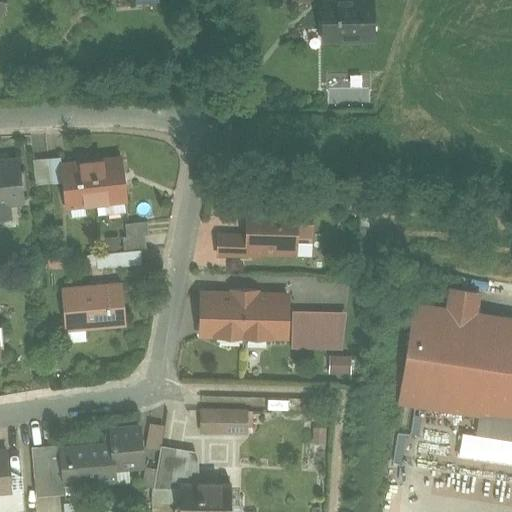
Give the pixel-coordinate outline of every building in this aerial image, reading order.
[(374,0),(319,0),(321,40),(375,39),(374,0)] [(0,152),(0,219),(11,219),(10,204),(25,202),(20,150),(0,152)] [(122,152),(61,158),(61,156),(47,157),(50,185),(64,183),(66,209),(86,207),(86,204),(108,202),(108,205),(127,203),(122,152)] [(34,186),(50,185),(47,157),(31,159),(34,186)] [(324,184),(324,203),(341,203),(341,183),(324,184)] [(216,230),(216,256),(313,258),(314,204),(246,202),(246,230),(216,230)] [(124,251),(140,249),(149,248),(146,221),(125,223),(126,236),(122,236),(124,251)] [(87,255),(88,268),(141,262),(140,249),(124,251),(87,255)] [(65,331),(122,327),(119,280),(61,285),(65,331)] [(511,317),(477,312),(481,289),(448,284),(445,307),(412,302),(396,405),(511,422),(511,317)] [(229,288),(198,287),(196,338),(288,342),(288,350),(342,352),(347,310),(289,308),(290,290),(260,289),(260,287),(229,285),(229,288)] [(349,357),(329,356),(328,374),(348,375),(349,357)] [(252,407),(199,406),(199,435),(251,436),(252,407)] [(110,425),(111,440),(29,447),(33,497),(62,495),(61,486),(115,482),(114,473),(145,471),(141,422),(110,425)] [(159,452),(160,445),(163,425),(148,422),(144,450),(159,452)] [(325,427),(310,426),(309,446),(325,446),(325,427)] [(197,478),(192,478),(197,451),(160,445),(159,452),(155,473),(145,471),(143,488),(152,490),(152,507),(173,507),(172,511),(231,511),(231,478),(219,478),(219,475),(197,475),(197,478)] [(0,496),(10,496),(7,447),(0,447),(0,496)] [(96,511),(96,500),(62,503),(63,511),(96,511)]
